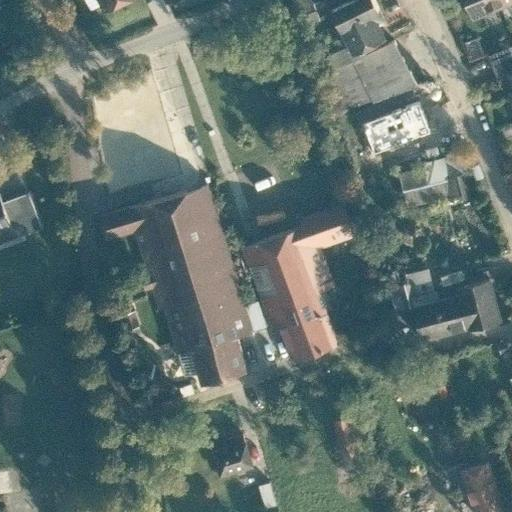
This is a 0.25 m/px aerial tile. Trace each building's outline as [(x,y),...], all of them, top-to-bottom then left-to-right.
[(315,7),(312,0),(290,0),(296,14),(315,7)] [(392,30),(378,0),(351,0),(334,8),(353,48),(392,30)] [(500,0),(466,0),(473,17),(503,5),(500,0)] [(482,53),(475,36),(465,41),(472,57),(482,53)] [(511,69),(511,44),(489,51),(497,74),(511,69)] [(439,111),(428,82),(387,98),(398,127),(439,111)] [(450,140),(439,111),(398,127),(409,156),(450,140)] [(435,180),(412,186),(416,201),(436,196),(436,199),(473,188),(468,169),(435,179),(435,180)] [(256,331),(210,176),(107,206),(115,233),(142,225),(179,348),(193,344),(204,378),(252,364),(243,334),(256,331)] [(29,190),(3,200),(12,224),(19,221),(24,233),(42,225),(29,190)] [(0,228),(12,224),(3,200),(0,191),(0,228)] [(308,221),(243,245),(274,327),(274,328),(283,325),(296,357),(337,341),(326,309),(334,306),(328,289),(335,286),(319,243),(354,230),(342,201),(305,215),(308,221)] [(501,314),(490,277),(440,291),(431,261),(388,274),(399,315),(420,309),(427,335),(501,314)] [(336,416),(347,457),(361,453),(350,413),(336,416)] [(209,441),(219,476),(252,467),(243,432),(209,441)] [(488,460),(461,468),(476,511),(489,511),(504,507),(488,460)] [(12,464),(0,465),(0,487),(15,486),(12,464)] [(268,480),(257,483),(266,511),(270,511),(278,510),(268,480)]
